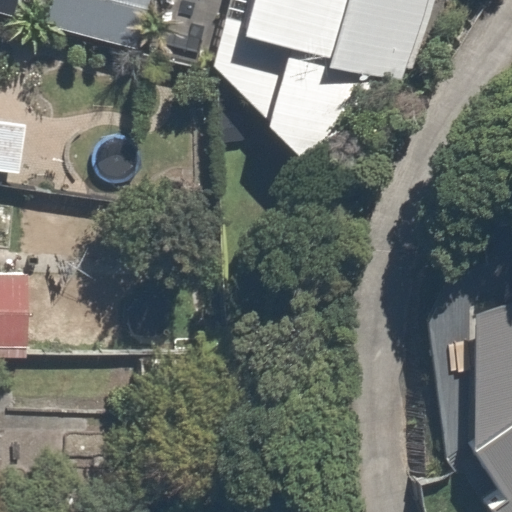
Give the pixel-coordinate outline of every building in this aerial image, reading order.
[(0,0),(0,9),(7,11),(10,0),(0,0)] [(143,0),(34,0),(29,22),(132,47),(143,0)] [(282,152),(347,62),(386,69),(416,73),(422,35),(427,0),(218,0),(200,65),(282,152)] [(0,161),(21,163),(26,116),(0,113),(0,161)] [(0,349),(14,350),(16,263),(0,262),(0,349)] [(409,511),(511,511),(511,262),(438,262),(406,330),(424,394),(406,507),(409,511)] [(78,408),(0,407),(0,481),(76,482),(78,408)]
